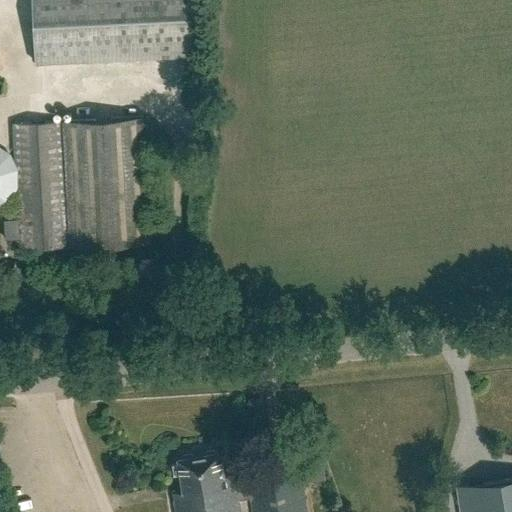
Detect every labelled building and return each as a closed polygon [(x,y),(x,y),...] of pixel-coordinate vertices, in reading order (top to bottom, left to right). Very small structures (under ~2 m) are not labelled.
[(195,55),(192,0),(31,0),(35,63),(195,55)] [(19,248),(68,247),(150,243),(143,116),(61,120),(12,123),(19,248)] [(223,474),(219,451),(177,457),(182,490),(172,492),(174,511),(239,511),(238,500),(250,498),(252,511),(306,511),(298,463),(248,471),(249,475),(232,477),(232,473),(223,474)] [(306,481),(326,478),(323,459),(303,462),(306,481)] [(511,511),(511,477),(457,487),(460,511),(511,511)]
